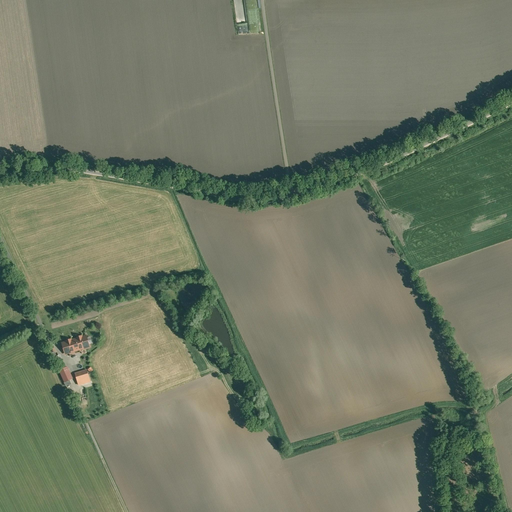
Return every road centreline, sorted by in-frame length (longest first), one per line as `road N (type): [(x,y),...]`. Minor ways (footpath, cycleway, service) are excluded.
road 1 (unclassified): [(288,194),(62,165),(0,165)]
road 2 (unclassified): [(511,94),(288,194)]
road 3 (unclassified): [(288,194),(263,0)]
